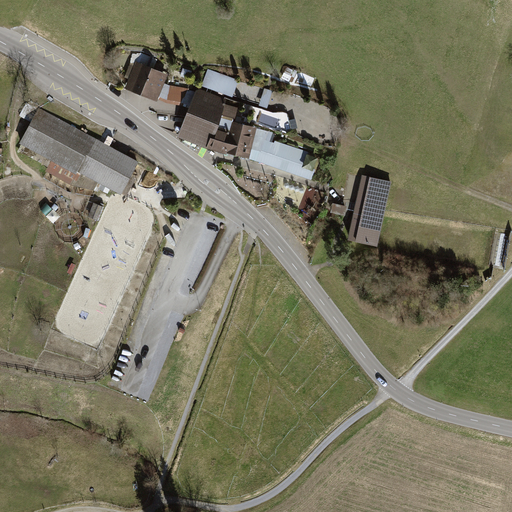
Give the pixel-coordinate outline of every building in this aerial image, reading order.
[(135,95),(156,104),(168,76),(147,67),(135,95)] [(208,70),(203,86),(259,105),(265,89),(208,70)] [(268,108),(275,91),(267,88),(260,105),(268,108)] [(195,89),(179,134),(311,183),(320,158),(230,124),(237,105),(195,89)] [(40,113),(21,146),(117,198),(135,165),(40,113)] [(347,241),(377,247),(391,182),(362,175),(347,241)] [(102,210),(90,205),(85,219),(97,223),(102,210)]
